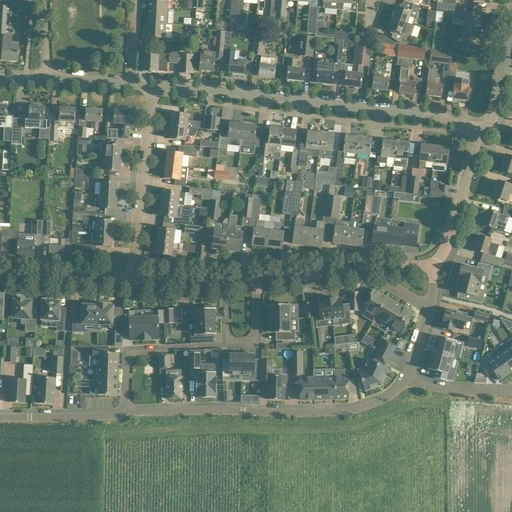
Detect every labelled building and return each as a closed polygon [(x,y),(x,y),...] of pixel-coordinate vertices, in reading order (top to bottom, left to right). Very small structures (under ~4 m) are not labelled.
[(149,0),(149,9),(168,9),(168,0),(149,0)] [(237,0),(236,19),(242,19),(243,12),(243,3),(258,4),(257,0),(237,0)] [(278,0),(276,15),(276,19),(284,20),(285,5),(285,1),(278,0)] [(323,0),(323,9),(337,10),(337,0),(323,0)] [(337,0),(337,10),(343,11),(343,3),(352,4),(352,0),(337,0)] [(455,5),(437,3),(436,10),(436,12),(436,13),(435,18),(435,23),(442,23),(443,10),(454,11),(455,5)] [(397,6),(393,19),(407,24),(409,17),(415,19),(420,7),(413,4),(410,11),(397,6)] [(307,34),(315,34),(316,20),(317,8),(309,7),(307,34)] [(147,22),(147,23),(167,24),(168,9),(149,9),(148,22),(147,22)] [(451,25),(460,25),(480,28),(481,15),(464,13),(464,21),(459,20),(460,19),(452,18),(451,25)] [(393,19),(388,31),(391,32),(390,34),(393,35),(391,38),(400,43),(408,44),(414,26),(407,24),(393,19)] [(316,20),(315,34),(315,37),(323,38),(324,21),(316,20)] [(167,24),(147,23),(146,38),(165,39),(166,24),(167,25),(167,24)] [(480,28),(460,25),(459,30),(458,38),(453,37),(451,49),(459,50),(469,51),(470,40),(478,41),(480,28)] [(215,51),(223,52),(225,32),(217,31),(216,38),(214,38),(213,45),(215,45),(215,51)] [(225,32),(223,52),(222,59),(231,59),(231,60),(230,60),(229,73),(244,75),(246,61),(239,61),(240,52),(230,51),(232,33),(225,32)] [(335,39),(336,39),(349,41),(349,33),(339,32),(335,32),(335,39)] [(179,35),(179,43),(193,43),(193,36),(179,35)] [(301,35),(299,55),(312,57),(312,53),(314,37),(301,35)] [(3,50),(2,60),(10,60),(10,62),(11,62),(12,63),(13,63),(14,63),(15,63),(16,62),(16,61),(17,61),(18,49),(18,46),(11,46),(12,36),(10,36),(3,36),(3,48),(3,50)] [(270,38),(257,36),(254,55),(260,55),(262,43),(270,44),(270,38)] [(394,42),(384,37),(384,44),(392,45),(394,42)] [(349,41),(336,39),(335,45),(334,45),(333,61),(315,59),(314,71),(317,71),(316,83),(332,85),(334,72),(333,72),(334,64),(341,64),(343,48),(345,48),(345,46),(347,46),(347,47),(352,48),(352,46),(356,47),(355,58),(353,73),(346,72),(344,86),(361,88),(362,74),(363,66),(369,67),(372,43),(349,41)] [(376,55),(397,57),(398,46),(392,45),(384,44),(377,43),(376,55)] [(424,60),(425,55),(425,49),(398,46),(397,57),(424,60)] [(201,58),(201,60),(199,70),(214,71),(215,61),(215,59),(216,53),(213,52),(210,51),(210,50),(202,49),(201,58)] [(442,76),(449,76),(450,72),(450,65),(452,52),(431,50),(425,49),(425,55),(430,55),(429,62),(443,64),(442,76)] [(193,56),(186,55),(153,54),(143,53),(143,55),(141,57),(140,60),(140,64),(141,67),(142,70),(142,71),(167,72),(167,63),(178,64),(178,73),(193,74),(193,56)] [(276,60),(261,58),(260,65),(260,67),(259,77),(274,78),(276,60)] [(288,67),(288,70),(287,80),(303,82),(305,69),(295,67),(296,59),(290,58),(289,67),(288,67)] [(373,78),(374,78),(373,89),(388,91),(389,79),(390,72),(392,72),(392,64),(386,63),(386,65),(371,63),(370,68),(374,69),(373,78)] [(401,81),(400,83),(399,92),(414,94),(416,84),(416,83),(409,82),(410,67),(399,66),(398,81),(401,81)] [(427,84),(427,86),(426,95),(441,97),(442,85),(435,84),(437,70),(429,69),(427,84)] [(450,72),(449,76),(448,86),(454,87),(453,99),(454,99),(454,101),(460,102),(460,100),(468,100),(468,95),(470,95),(471,89),(469,89),(467,88),(468,81),(456,79),(457,72),(456,72),(450,72)] [(0,127),(12,128),(13,119),(13,116),(12,116),(6,116),(7,105),(0,104),(0,127)] [(25,129),(47,130),(47,120),(45,120),(45,107),(37,107),(37,105),(31,105),(31,107),(30,107),(29,120),(26,119),(25,119),(25,129)] [(50,135),(50,141),(58,141),(59,129),(67,130),(74,130),(74,122),(75,122),(75,119),(75,109),(68,108),(68,107),(67,106),(63,106),(62,107),(62,108),(60,108),(60,113),(60,126),(50,126),(50,135)] [(114,110),(114,124),(122,124),(122,132),(108,132),(108,139),(112,139),(129,140),(131,111),(122,110),(122,109),(121,108),(119,108),(118,108),(117,108),(115,109),(115,110),(114,110)] [(79,134),(79,138),(86,138),(86,134),(86,128),(86,121),(92,122),(91,129),(98,129),(99,122),(102,122),(102,120),(102,110),(86,109),(86,117),(80,117),(79,127),(79,134)] [(172,113),(171,126),(193,129),(194,122),(187,121),(188,115),(172,113)] [(205,117),(203,129),(218,131),(219,118),(205,117)] [(12,128),(12,145),(22,145),(23,119),(13,119),(12,128)] [(218,143),(218,149),(217,156),(226,157),(227,145),(240,147),(243,124),(230,123),(228,135),(219,134),(218,143)] [(255,126),(243,124),(240,147),(253,148),(253,146),(260,147),(261,139),(254,138),(255,126)] [(196,133),(197,129),(193,129),(171,126),(171,127),(169,128),(169,131),(170,132),(169,139),(185,141),(185,136),(191,136),(194,136),(195,135),(196,133)] [(261,151),(261,156),(267,157),(268,151),(272,151),(271,159),(279,160),(280,152),(280,151),(281,145),(283,129),(270,128),(269,138),(269,141),(263,140),(261,151)] [(281,145),(280,151),(293,153),(292,154),(299,154),(301,137),(295,137),(296,131),(283,129),(281,145)] [(308,132),(307,138),(301,137),(299,154),(298,169),(298,166),(305,167),(307,155),(318,156),(319,149),(321,134),(308,132)] [(321,134),(319,149),(332,151),(334,135),(321,134)] [(336,168),(333,186),(335,186),(340,186),(341,175),(342,175),(343,169),(342,169),(343,159),(356,160),(356,153),(358,138),(345,136),(344,152),(338,151),(336,168)] [(77,151),(77,156),(86,157),(87,145),(91,145),(92,139),(86,138),(79,138),(78,138),(77,151)] [(358,138),(356,153),(369,155),(371,139),(358,138)] [(200,146),(218,149),(218,143),(201,140),(200,146)] [(387,164),(393,165),(394,157),(394,158),(396,142),(383,141),(382,153),(378,152),(377,163),(387,164)] [(394,157),(393,165),(393,166),(406,168),(407,159),(408,154),(409,144),(396,142),(394,158),(394,157)] [(101,145),(101,150),(105,150),(105,158),(120,158),(121,145),(111,145),(106,145),(101,145)] [(426,162),(433,162),(435,147),(421,145),(420,155),(419,169),(425,170),(426,162)] [(168,152),(166,165),(181,167),(182,155),(196,157),(197,149),(189,148),(179,147),(178,153),(168,152)] [(433,162),(432,171),(446,173),(447,164),(449,148),(435,147),(433,162)] [(3,152),(2,170),(9,171),(11,153),(3,152)] [(291,169),(298,169),(299,154),(292,154),(291,169)] [(511,157),(506,155),(501,171),(511,174),(511,157)] [(120,158),(105,158),(105,171),(120,171),(120,158)] [(181,167),(166,165),(166,166),(165,166),(163,166),(163,171),(164,172),(165,172),(165,178),(175,179),(174,186),(184,187),(185,187),(187,168),(181,167)] [(258,172),(255,166),(249,169),(252,175),(258,172)] [(315,181),(315,183),(322,185),(327,185),(333,186),(336,168),(329,167),(328,172),(321,171),(317,171),(316,172),(315,181)] [(215,171),(214,179),(228,181),(228,180),(235,181),(236,174),(224,172),(216,171),(215,171)] [(75,175),(75,179),(75,188),(82,188),(82,182),(89,182),(89,175),(82,175),(75,175)] [(402,176),(400,193),(409,194),(411,177),(402,176)] [(364,177),(363,187),(372,188),(373,178),(364,177)] [(419,178),(411,177),(409,194),(414,195),(417,195),(419,178)] [(258,178),(258,186),(271,186),(271,178),(258,178)] [(282,214),(291,215),(295,181),(286,180),(282,214)] [(295,181),(291,215),(298,216),(301,188),(308,189),(309,183),(295,181)] [(383,182),(373,181),(372,189),(382,190),(383,182)] [(511,186),(507,184),(497,181),(492,196),(507,201),(509,193),(511,194),(511,186)] [(101,195),(101,196),(116,196),(117,183),(102,183),(95,183),(95,195),(101,195)] [(331,217),(334,197),(335,186),(333,186),(327,185),(326,196),(323,216),(331,217)] [(430,188),(429,196),(447,198),(449,186),(441,186),(440,190),(430,188)] [(201,199),(212,200),(213,190),(189,188),(188,194),(201,196),(201,199)] [(345,188),(344,196),(353,197),(354,189),(345,188)] [(349,229),(347,245),(348,245),(348,246),(352,247),(354,248),(354,246),(361,247),(362,237),(364,225),(369,226),(371,214),(373,196),(374,190),(371,190),(366,189),(366,195),(366,196),(364,213),(362,225),(358,224),(358,221),(350,220),(350,222),(349,229)] [(163,190),(162,203),(184,206),(186,193),(179,193),(179,192),(163,190)] [(74,200),(73,213),(87,214),(87,207),(81,206),(81,200),(81,194),(74,194),(74,200)] [(226,248),(226,250),(234,251),(234,249),(240,250),(241,240),(242,233),(248,234),(249,226),(253,195),(245,194),(245,198),(243,217),(241,233),(235,232),(237,216),(230,215),(229,225),(226,248)] [(253,195),(249,226),(254,226),(254,229),(253,237),(252,245),(267,247),(270,222),(264,222),(258,221),(259,219),(261,200),(261,196),(253,195)] [(116,196),(101,196),(101,208),(116,209),(116,196)] [(381,198),(373,196),(371,214),(379,215),(381,198)] [(334,197),(331,217),(338,218),(340,203),(341,198),(334,197)] [(212,201),(210,220),(217,221),(219,202),(212,201)] [(181,225),(185,225),(188,226),(191,207),(184,206),(162,203),(160,216),(182,219),(181,225)] [(488,211),(483,225),(492,228),(493,228),(494,228),(498,229),(499,230),(503,232),(510,234),(511,228),(511,208),(504,207),(502,216),(498,215),(499,215),(497,214),(488,211)] [(200,209),(199,217),(209,218),(210,210),(200,209)] [(87,214),(73,213),(73,221),(90,222),(91,214),(87,214)] [(42,235),(42,247),(49,247),(50,246),(50,239),(50,236),(51,236),(51,232),(52,232),(53,222),(52,222),(52,221),(51,221),(51,216),(43,216),(43,221),(42,233),(42,235)] [(391,220),(382,219),(376,218),(375,226),(373,241),(374,242),(374,244),(382,245),(382,243),(388,243),(389,227),(391,220)] [(90,222),(90,233),(92,233),(96,233),(112,234),(112,221),(105,221),(103,220),(97,220),(90,220),(90,222)] [(293,244),(307,246),(309,229),(302,228),(303,221),(296,220),(293,244)] [(388,243),(387,245),(396,247),(397,245),(402,245),(403,243),(416,245),(418,226),(405,224),(405,222),(399,221),(391,220),(389,227),(388,243)] [(32,221),(31,233),(42,233),(43,221),(34,221),(32,221)] [(333,243),(347,245),(349,229),(350,222),(343,222),(336,221),(333,243)] [(284,224),(270,222),(267,247),(281,249),(283,239),(283,233),(284,224)] [(309,229),(307,246),(321,248),(324,223),(318,222),(317,230),(309,229)] [(225,248),(226,248),(229,225),(223,224),(222,230),(215,230),(213,247),(218,247),(218,249),(219,249),(221,250),(223,249),(224,249),(225,249),(225,248)] [(194,226),(193,234),(208,236),(209,228),(194,226)] [(0,255),(1,255),(1,247),(1,241),(9,241),(9,229),(10,227),(2,227),(1,234),(0,234),(0,255)] [(159,228),(157,241),(179,244),(181,231),(174,230),(159,228)] [(9,229),(9,241),(19,241),(19,242),(18,242),(18,246),(17,256),(34,257),(34,247),(34,243),(34,234),(19,234),(19,229),(9,229)] [(72,232),(71,243),(71,253),(84,254),(84,245),(77,245),(78,232),(72,232)] [(92,240),(91,245),(96,245),(96,246),(111,247),(112,234),(96,233),(96,240),(92,240)] [(502,268),(503,267),(504,264),(511,266),(511,254),(507,252),(505,260),(495,257),(499,246),(496,245),(490,243),(491,239),(480,236),(475,251),(483,253),(480,262),(502,268)] [(49,247),(49,257),(63,258),(64,246),(64,240),(50,239),(50,246),(49,247)] [(157,241),(156,254),(166,255),(165,262),(177,264),(178,251),(188,252),(197,253),(196,261),(205,262),(206,252),(206,247),(198,246),(189,245),(179,244),(157,241)] [(462,265),(459,278),(479,283),(482,275),(489,277),(492,266),(478,263),(477,269),(462,265)] [(479,283),(459,278),(458,281),(456,280),(454,287),(456,288),(456,291),(470,294),(469,300),(482,304),(485,293),(477,291),(479,283)] [(361,309),(376,317),(387,298),(373,290),(361,309)] [(351,323),(349,305),(342,305),(342,299),(336,300),(335,298),(330,299),(332,319),(339,318),(342,325),(351,323)] [(389,326),(401,305),(400,306),(387,298),(376,317),(389,325),(389,326)] [(24,299),(17,299),(17,301),(15,300),(15,302),(13,302),(12,308),(14,309),(14,317),(22,318),(22,324),(26,324),(25,332),(35,332),(37,308),(30,308),(31,302),(24,301),(24,299)] [(41,309),(43,309),(42,319),(54,320),(53,324),(57,325),(57,331),(64,332),(66,308),(59,308),(60,302),(52,301),(52,299),(46,299),(46,301),(44,301),(44,303),(42,302),(41,309)] [(330,299),(324,299),(324,301),(318,302),(318,308),(315,308),(317,327),(324,326),(326,320),(332,319),(330,299)] [(358,302),(350,302),(350,311),(358,311),(358,302)] [(303,304),(305,319),(313,318),(311,303),(303,304)] [(98,325),(99,305),(82,304),(81,314),(74,314),(72,332),(81,332),(82,324),(98,325)] [(98,325),(113,326),(114,306),(108,305),(108,304),(99,304),(99,305),(98,325)] [(269,316),(270,320),(289,319),(298,319),(298,313),(289,313),(289,305),(269,305),(269,309),(268,309),(268,316),(269,316)] [(401,305),(389,326),(401,333),(414,313),(401,305)] [(182,323),(195,323),(215,322),(215,308),(213,309),(213,306),(214,306),(204,306),(204,307),(205,307),(205,309),(194,309),(195,317),(181,317),(182,323)] [(164,309),(164,310),(164,324),(174,324),(174,309),(164,309)] [(152,317),(144,318),(145,340),(150,340),(159,339),(158,324),(164,324),(164,310),(152,311),(152,317)] [(445,310),(442,324),(444,325),(443,329),(452,331),(453,327),(463,329),(467,315),(445,310)] [(123,320),(123,323),(129,323),(130,341),(139,340),(139,341),(145,340),(144,318),(135,318),(134,311),(123,312),(123,320)] [(475,311),(473,319),(487,322),(489,315),(475,311)] [(511,322),(504,319),(500,317),(508,330),(511,327),(511,322)] [(289,319),(270,320),(270,333),(276,333),(276,341),(295,340),(295,332),(290,332),(289,319)] [(116,320),(115,335),(123,335),(123,323),(123,320),(116,320)] [(215,322),(195,323),(195,332),(190,332),(191,344),(205,343),(204,335),(216,334),(215,322)] [(321,330),(314,331),(316,348),(323,347),(321,330)] [(371,347),(375,339),(366,334),(362,343),(371,347)] [(341,345),(346,344),(347,344),(353,343),(354,343),(353,335),(345,336),(334,338),(335,346),(341,345)] [(436,336),(432,352),(452,357),(458,359),(459,359),(461,352),(453,351),(456,341),(436,336)] [(469,337),(467,346),(480,349),(482,341),(473,338),(469,337)] [(380,346),(393,353),(396,347),(384,340),(380,346)] [(353,343),(347,344),(349,351),(359,350),(358,343),(354,343),(353,343)] [(5,363),(16,363),(17,347),(6,346),(5,363)] [(90,357),(89,365),(99,366),(118,367),(118,353),(109,353),(109,346),(93,346),(93,357),(90,357)] [(393,353),(380,346),(377,352),(389,359),(393,353)] [(498,355),(511,373),(511,371),(511,355),(507,348),(498,355)] [(293,352),(293,365),(301,365),(301,352),(293,352)] [(389,359),(377,352),(374,358),(386,365),(389,359)] [(432,352),(428,369),(436,371),(434,378),(445,381),(448,372),(455,373),(458,359),(452,357),(432,352)] [(189,369),(189,378),(196,378),(196,393),(198,393),(197,398),(215,398),(215,393),(216,393),(216,377),(215,377),(215,372),(199,372),(199,353),(189,353),(189,369)] [(229,374),(241,375),(242,354),(229,354),(228,370),(222,370),(222,377),(229,377),(229,374)] [(249,381),(260,381),(261,372),(255,371),(255,355),(242,354),(241,375),(249,375),(249,381)] [(159,355),(160,369),(170,368),(169,355),(159,355)] [(499,381),(511,373),(498,355),(488,362),(486,361),(481,365),(488,375),(493,371),(499,381)] [(61,373),(62,357),(53,357),(52,373),(61,373)] [(261,360),(261,382),(268,382),(267,400),(284,400),(285,389),(286,389),(287,376),(272,376),(273,360),(261,360)] [(358,370),(365,391),(381,386),(388,369),(368,360),(364,368),(358,370)] [(469,362),(467,368),(475,370),(477,364),(469,362)] [(10,379),(9,403),(25,403),(25,395),(32,396),(33,365),(24,365),(23,379),(10,379)] [(117,381),(118,367),(99,367),(98,380),(117,381)] [(477,373),(474,383),(486,384),(486,380),(477,373)] [(55,378),(39,377),(37,403),(53,404),(55,378)] [(183,377),(166,377),(167,399),(183,399),(182,390),(184,390),(183,377)] [(335,399),(334,377),(314,378),(314,400),(335,399)] [(335,399),(349,399),(349,393),(356,393),(356,379),(348,380),(348,377),(334,377),(335,399)] [(314,400),(314,378),(299,378),(300,400),(314,400)] [(98,380),(75,380),(75,387),(80,387),(94,388),(94,386),(98,386),(98,394),(117,395),(117,381),(98,380)]
